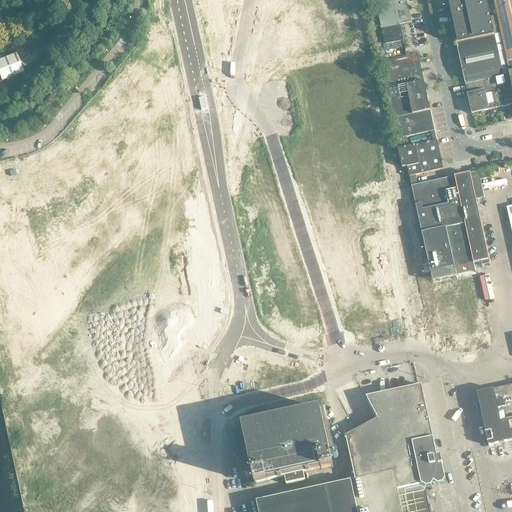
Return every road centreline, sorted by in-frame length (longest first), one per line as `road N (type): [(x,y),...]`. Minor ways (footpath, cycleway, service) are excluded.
road 1 (unknown): [(216,365),(157,417),(100,370),(208,240)]
road 2 (unknown): [(231,84),(262,131),(335,356)]
road 3 (residential): [(139,0),(127,37),(63,115),(25,144),(0,146)]
road 4 (residential): [(470,148),(457,138),(427,0)]
